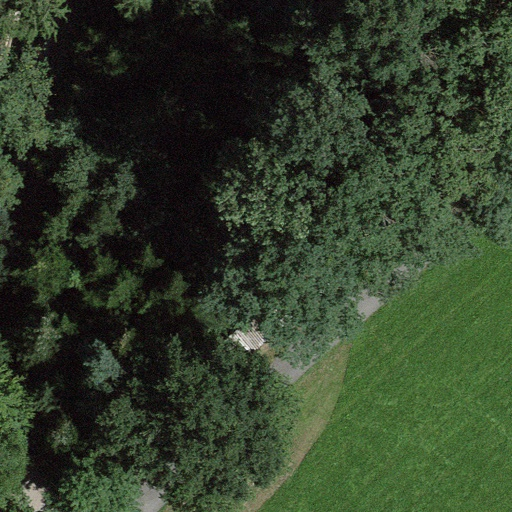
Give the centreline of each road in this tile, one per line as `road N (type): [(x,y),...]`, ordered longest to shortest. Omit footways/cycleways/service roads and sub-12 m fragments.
road 1 (unclassified): [(184,511),(306,366),(511,191)]
road 2 (track): [(79,0),(8,199),(0,271)]
road 3 (track): [(0,410),(84,511)]
